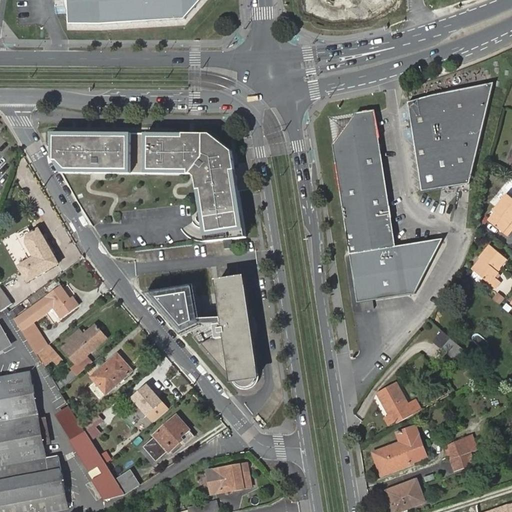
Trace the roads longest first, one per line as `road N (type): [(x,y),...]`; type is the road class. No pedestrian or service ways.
road 1 (residential): [(309,447),(260,444),(132,301),(86,240),(15,112),(15,96)]
road 2 (secondary): [(354,511),(289,94)]
road 3 (secondary): [(251,99),(309,447)]
road 4 (secondary): [(266,58),(0,57)]
road 5 (unknown): [(0,323),(106,507),(79,511)]
road 6 (secondary): [(15,96),(251,99)]
road 7 (secondary): [(289,94),(429,59),(511,24)]
road 8 (secondary): [(460,22),(266,58)]
road 9 (secondary): [(460,22),(395,51),(279,77)]
